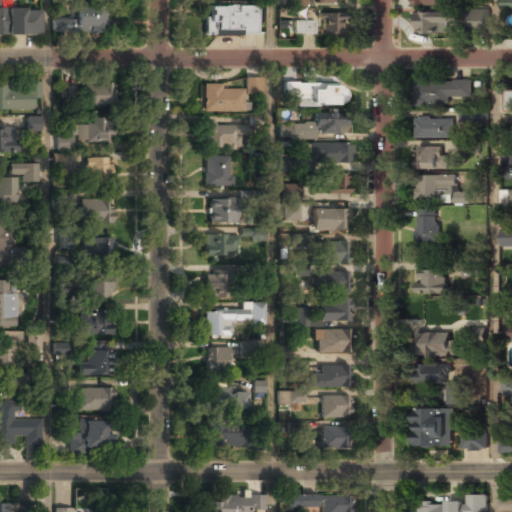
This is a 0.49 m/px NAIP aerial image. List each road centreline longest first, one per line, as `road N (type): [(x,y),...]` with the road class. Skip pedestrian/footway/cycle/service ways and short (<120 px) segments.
road 1 (tertiary): [(0,472),(511,471)]
road 2 (residential): [(511,59),(0,58)]
road 3 (residential): [(160,0),(161,511)]
road 4 (residential): [(383,0),(383,511)]
